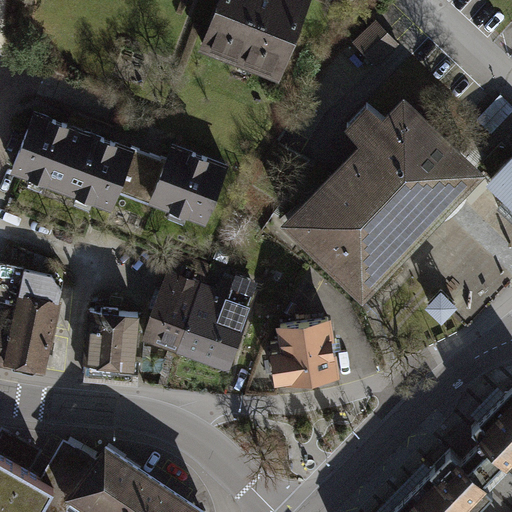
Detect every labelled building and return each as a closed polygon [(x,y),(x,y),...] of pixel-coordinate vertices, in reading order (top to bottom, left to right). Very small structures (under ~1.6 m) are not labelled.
[(310,0),(216,0),(199,44),(281,76),(310,0)] [(376,17),(353,41),(378,65),(401,41),(376,17)] [(486,170),(490,166),(407,87),(385,110),(370,96),(347,120),(362,134),(282,218),(366,297),(399,262),(455,203),(486,170)] [(36,105),(11,168),(113,207),(119,191),(136,146),(137,144),(36,105)] [(161,155),(136,146),(119,191),(152,204),(153,201),(207,221),(230,160),(173,138),(167,155),(162,153),(161,155)] [(511,152),(491,175),(489,177),(504,191),(507,195),(511,199),(511,152)] [(511,199),(507,195),(504,198),(502,201),(499,203),(511,215),(511,199)] [(65,274),(0,261),(0,262),(0,298),(16,302),(13,316),(11,316),(9,328),(0,326),(0,364),(13,367),(13,368),(35,373),(36,367),(46,369),(65,274)] [(203,282),(169,269),(145,334),(179,347),(201,287),(203,282)] [(215,293),(201,287),(179,347),(228,364),(255,290),(221,278),(215,293)] [(460,300),(444,284),(434,295),(428,302),(444,317),(450,311),(460,300)] [(138,311),(118,309),(118,307),(104,306),(103,308),(90,307),(84,374),(132,378),(138,311)] [(333,313),(278,321),(281,339),(271,341),(277,379),(286,378),(287,380),(342,372),(333,313)] [(386,511),(470,511),(492,489),(482,480),(493,469),(505,457),(511,463),(511,386),(472,427),(482,437),(472,447),(462,458),(451,447),(386,511)] [(204,511),(206,510),(106,443),(96,458),(64,441),(43,480),(54,485),(41,507),(49,511),(95,511),(98,508),(104,511),(204,511)] [(43,480),(0,454),(0,511),(38,511),(41,507),(54,485),(43,480)]
